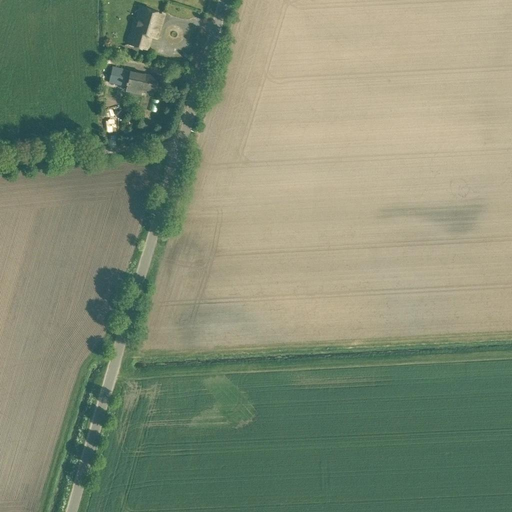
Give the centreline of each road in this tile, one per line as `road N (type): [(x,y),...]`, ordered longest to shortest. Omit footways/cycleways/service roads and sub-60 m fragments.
road 1 (unclassified): [(72,511),(179,140)]
road 2 (residential): [(0,161),(179,140)]
road 3 (unclassified): [(179,140),(220,0)]
